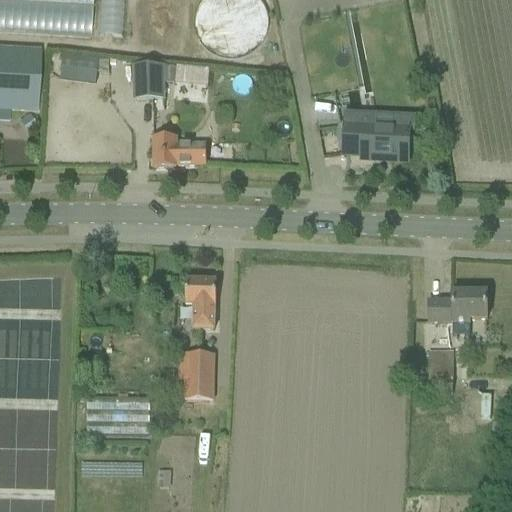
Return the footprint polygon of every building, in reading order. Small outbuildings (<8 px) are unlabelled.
[(59,0),(59,9),(0,6),(0,40),(82,44),(84,8),(72,8),(72,0),(59,0)] [(306,24),(317,108),(431,93),(420,9),(306,24)] [(0,112),(36,115),(40,53),(0,50),(0,112)] [(173,86),(175,70),(163,69),(132,70),(133,104),(164,103),(163,85),(173,86)] [(111,110),(111,76),(92,76),(91,110),(111,110)] [(29,118),(20,125),(27,135),(36,129),(29,118)] [(344,120),(343,143),(351,143),(350,158),(361,158),(361,163),(375,164),(375,160),(407,162),(408,142),(408,133),(366,131),(367,121),(344,120)] [(153,143),(153,152),(153,172),(176,171),(176,170),(206,170),(205,150),(177,150),(177,143),(153,143)] [(214,335),(214,331),(215,304),(215,284),(186,283),(186,303),(185,310),(191,310),(191,334),(214,335)] [(451,304),(428,305),(428,325),(428,329),(452,329),(452,339),(469,339),(468,328),(468,325),(487,325),(487,316),(486,296),(451,297),(451,304)] [(414,400),(452,400),(452,355),(428,355),(428,386),(414,386),(414,400)] [(178,372),(178,384),(183,384),(183,404),(214,405),(214,359),(184,359),(183,372),(178,372)] [(487,456),(502,458),(503,445),(511,445),(511,403),(502,403),(499,427),(491,426),(487,456)] [(167,465),(167,480),(178,481),(178,465),(167,465)]
